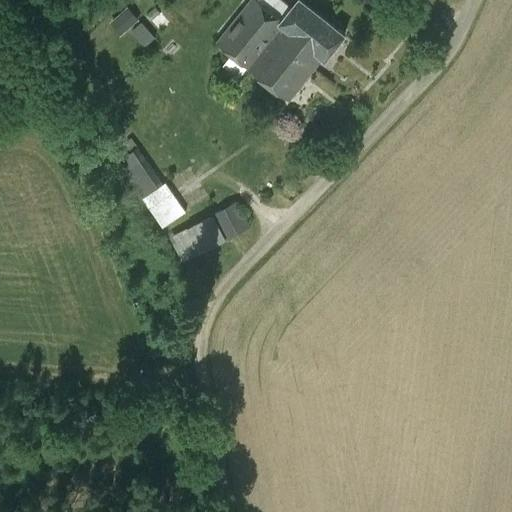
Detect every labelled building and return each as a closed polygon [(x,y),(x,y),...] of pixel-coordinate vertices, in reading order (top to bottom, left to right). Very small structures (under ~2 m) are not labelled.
[(251,0),(218,42),(249,67),(274,36),(315,68),(323,58),(325,59),(345,34),(302,0),(298,0),(283,19),(258,0),(251,0)] [(107,25),(139,54),(157,33),(125,5),(107,25)] [(274,36),(249,67),(290,99),(315,68),(274,36)] [(163,183),(138,147),(117,161),(142,198),(163,183)] [(163,226),(185,211),(166,182),(143,197),(163,226)] [(226,240),(251,227),(238,201),(212,214),(226,240)]
